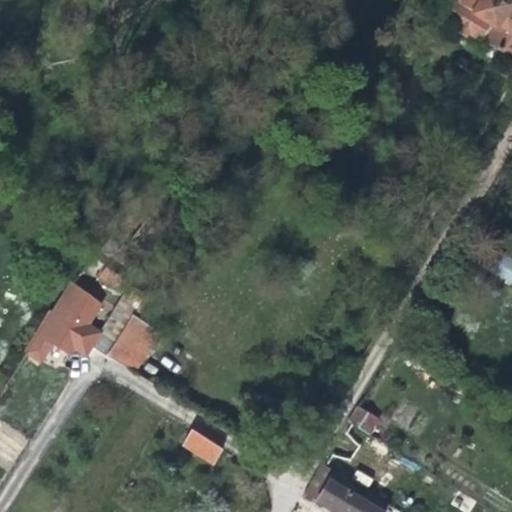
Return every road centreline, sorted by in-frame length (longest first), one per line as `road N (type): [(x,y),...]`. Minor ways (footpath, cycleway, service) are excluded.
road 1 (residential): [(511,119),(290,475)]
road 2 (residential): [(290,475),(110,366),(86,374),(0,506)]
